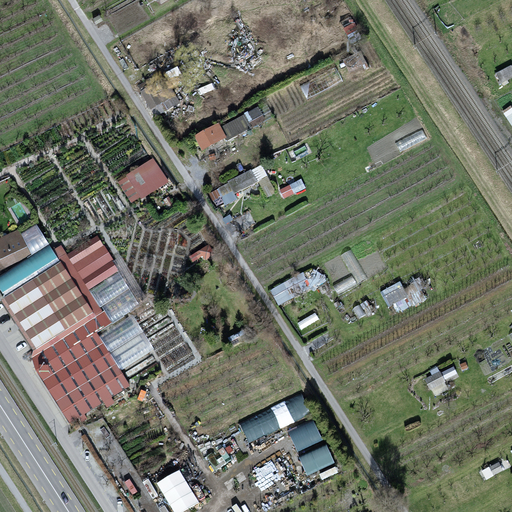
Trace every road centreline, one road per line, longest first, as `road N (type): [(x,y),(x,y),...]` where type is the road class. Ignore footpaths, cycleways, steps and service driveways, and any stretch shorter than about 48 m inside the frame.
road 1 (unclassified): [(403,511),(71,0)]
road 2 (unclassified): [(108,511),(0,343)]
road 3 (primary): [(0,405),(68,511)]
